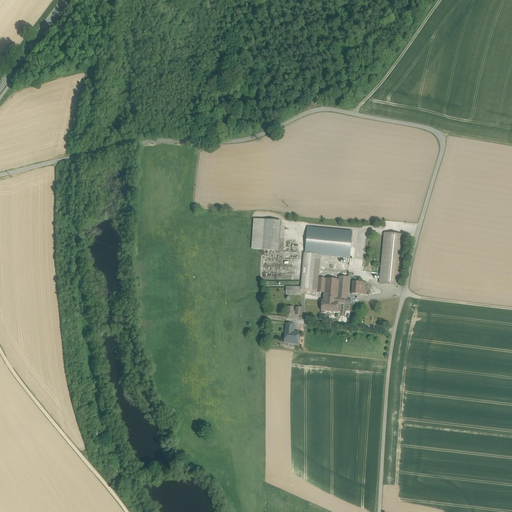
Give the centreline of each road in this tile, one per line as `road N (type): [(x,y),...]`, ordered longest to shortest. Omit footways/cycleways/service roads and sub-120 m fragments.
road 1 (unclassified): [(0,175),(151,141),(236,141),(322,109),(427,127),(445,135),(401,295)]
road 2 (track): [(380,511),(388,367),(401,295)]
road 3 (track): [(0,350),(126,511)]
road 4 (track): [(401,295),(357,272),(359,228),(306,223),(300,246)]
